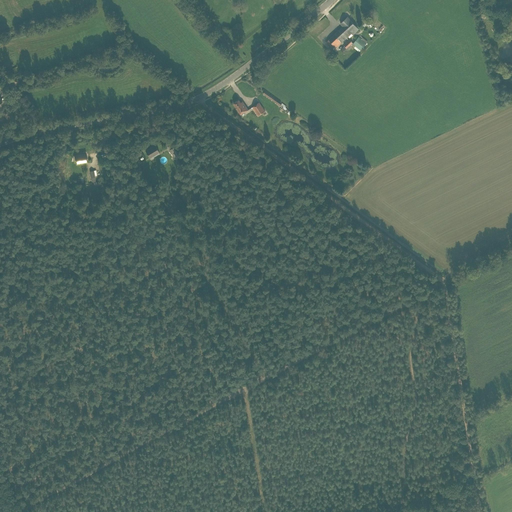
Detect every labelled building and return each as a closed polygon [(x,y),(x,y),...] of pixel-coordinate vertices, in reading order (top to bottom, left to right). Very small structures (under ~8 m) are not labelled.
[(326,42),(329,46),(332,49),(335,46),(336,47),(351,33),(353,35),(359,29),(351,20),(347,17),(340,23),(343,26),(326,42)] [(343,44),(344,45),(340,49),(345,54),(353,47),(354,47),(354,48),(359,51),(367,41),(360,35),(353,43),(350,39),(343,44)] [(263,93),(280,105),(281,103),(264,91),(263,93)] [(233,103),(241,115),(248,110),(242,101),(241,102),(239,100),(233,103)] [(252,107),(258,116),(265,111),(259,102),(252,107)] [(281,108),(290,115),(292,112),(283,106),(281,108)] [(145,151),(148,155),(149,158),(159,152),(155,145),(145,151)] [(174,147),(169,150),(175,160),(180,157),(174,147)] [(80,162),(87,161),(85,153),(74,155),(76,163),(76,166),(80,165),(80,162)]
